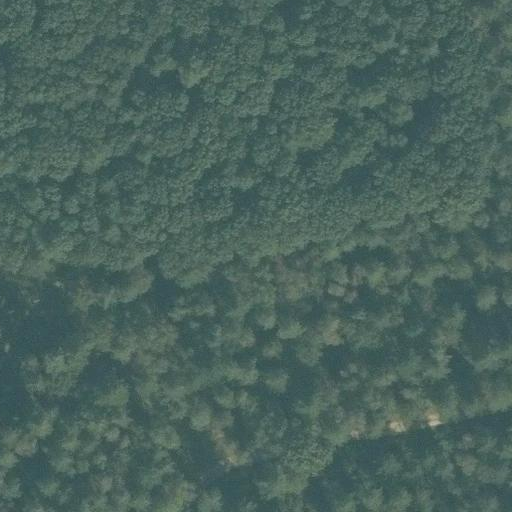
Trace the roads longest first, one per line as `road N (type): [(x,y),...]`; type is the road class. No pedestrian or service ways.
road 1 (track): [(511,173),(34,286),(210,474)]
road 2 (unclassified): [(183,511),(192,489),(229,458),(511,409)]
